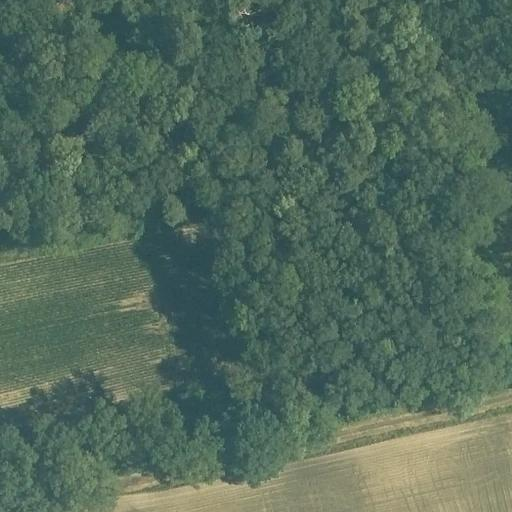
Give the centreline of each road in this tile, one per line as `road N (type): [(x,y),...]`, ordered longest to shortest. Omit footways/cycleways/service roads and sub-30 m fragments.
road 1 (track): [(511,52),(487,87),(426,135),(314,348),(260,420),(256,452)]
road 2 (track): [(256,452),(511,392)]
road 3 (track): [(256,452),(0,502)]
